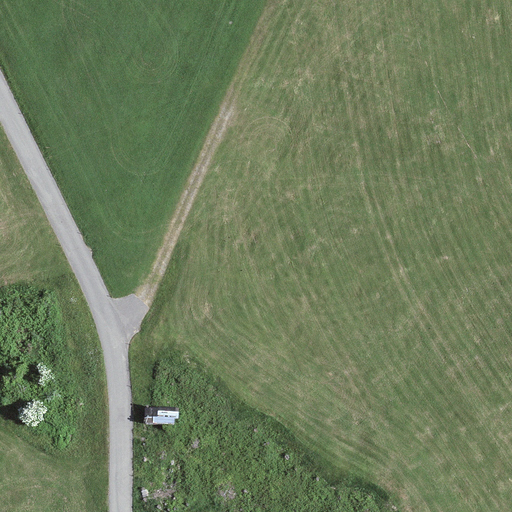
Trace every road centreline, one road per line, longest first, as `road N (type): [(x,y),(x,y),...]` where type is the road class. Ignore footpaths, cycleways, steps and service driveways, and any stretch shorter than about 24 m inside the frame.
road 1 (unclassified): [(0,95),(109,326),(123,423),(121,511)]
road 2 (track): [(111,335),(146,296),(275,0)]
